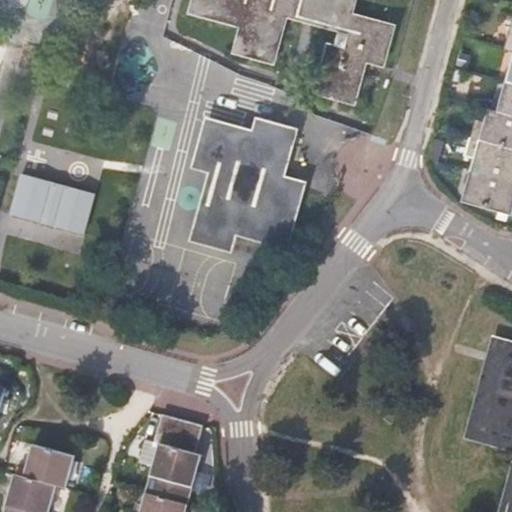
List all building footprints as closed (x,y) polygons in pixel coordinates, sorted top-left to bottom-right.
[(316,0),(315,7),(349,16),(353,0),(196,0),(193,12),(244,26),(238,50),(273,60),(284,17),(248,7),(249,0),(316,0)] [(357,18),(349,16),(315,7),(316,0),(249,0),(248,7),(284,17),(352,36),(357,18)] [(392,28),(357,18),(352,36),(348,53),(330,48),(318,91),(354,101),(365,58),(383,62),(392,28)] [(511,27),(505,49),(511,51),(511,64),(499,112),(489,109),(485,122),(476,119),(466,156),(475,160),(464,201),(511,216),(511,27)] [(238,149),(243,131),(209,121),(197,166),(213,171),(194,238),(229,249),(235,231),(286,245),(303,185),(282,179),(295,133),(259,122),(256,134),(250,153),(238,149)] [(256,134),(243,131),(238,149),(250,153),(256,134)] [(94,195),(20,174),(9,214),(83,234),(94,195)] [(511,349),(500,347),(476,433),(511,442),(511,349)] [(157,443),(195,453),(203,425),(164,415),(157,443)] [(148,492),(188,503),(202,455),(195,453),(157,443),(149,441),(143,464),(155,467),(148,492)] [(35,444),(26,476),(58,485),(67,487),(76,456),(35,444)] [(50,511),(58,485),(26,476),(16,474),(5,511),(50,511)] [(141,511),(185,511),(188,503),(148,492),(141,511)]
